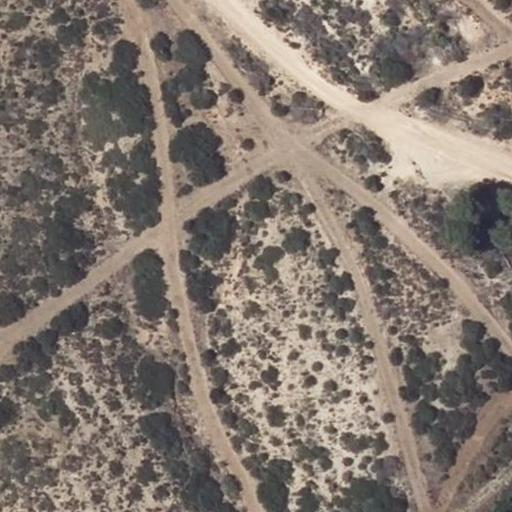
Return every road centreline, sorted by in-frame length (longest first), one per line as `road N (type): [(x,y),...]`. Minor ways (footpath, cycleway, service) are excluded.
road 1 (track): [(511,61),(387,108),(0,336)]
road 2 (track): [(227,0),(308,81),(511,157)]
